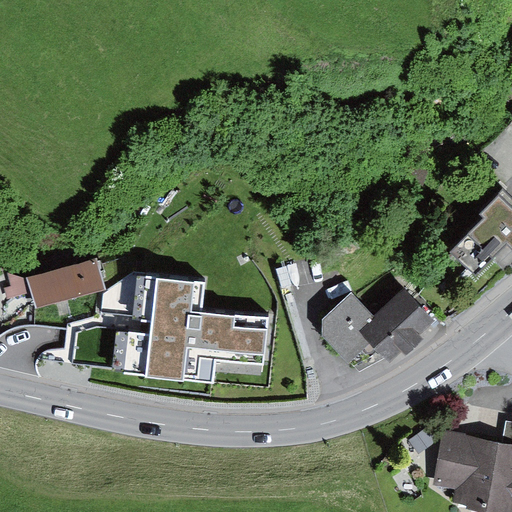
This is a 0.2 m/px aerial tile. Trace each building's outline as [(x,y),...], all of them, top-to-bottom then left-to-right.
[(511,193),(511,192),(458,246),(490,277),(511,254),(511,193)] [(96,260),(26,278),(7,273),(11,287),(5,289),(8,297),(33,290),(38,307),(104,289),(96,260)] [(118,331),(114,368),(208,379),(211,359),(259,364),(265,320),(202,313),(206,283),(137,275),(130,327),(148,329),(148,335),(118,331)] [(355,296),(330,318),(326,334),(354,365),(376,346),(387,361),(432,322),(402,293),(375,318),(355,296)] [(511,422),(505,422),(502,442),(511,443),(511,422)] [(429,427),(408,441),(418,455),(439,440),(429,427)] [(511,511),(511,443),(502,442),(444,432),(436,486),(455,489),(453,503),(467,505),(466,510),(479,511),(511,511)]
